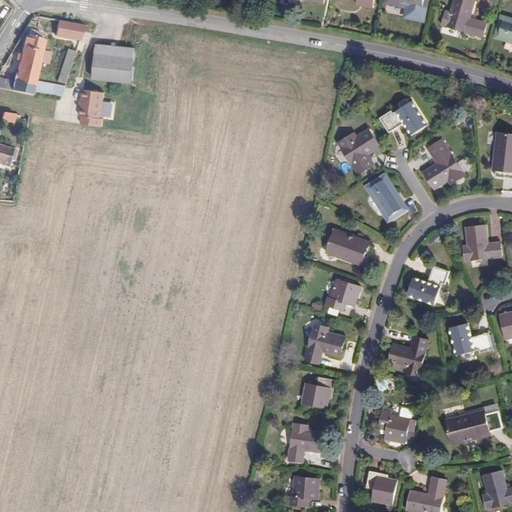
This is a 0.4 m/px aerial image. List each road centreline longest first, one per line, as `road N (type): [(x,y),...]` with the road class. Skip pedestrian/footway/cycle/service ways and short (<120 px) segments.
road 1 (residential): [(58,0),(352,47),(511,86)]
road 2 (residential): [(348,446),(400,252),(434,217)]
